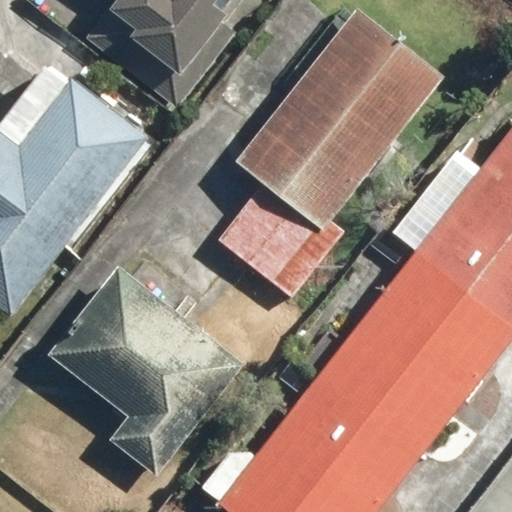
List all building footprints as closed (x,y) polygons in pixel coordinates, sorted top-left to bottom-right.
[(113,0),(82,42),(178,115),(252,18),(242,10),(249,0),(113,0)] [(217,241),(291,299),(354,220),(342,211),(446,80),(355,9),(230,167),(258,190),(217,241)] [(0,311),(11,320),(146,140),(45,65),(0,125),(0,311)] [(199,493),(223,511),(379,511),(511,343),(511,131),(254,459),(236,445),(199,493)] [(244,368),(116,268),(45,358),(123,419),(105,442),(154,481),(244,368)]
